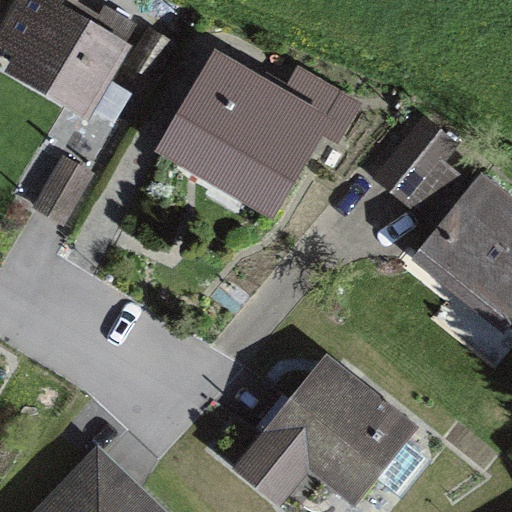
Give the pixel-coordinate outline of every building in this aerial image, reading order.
[(85,105),(112,122),(131,91),(103,74),(129,30),(106,17),(94,37),(54,14),(60,4),(53,0),(24,0),(2,40),(27,55),(19,70),(83,109),(85,105)] [(288,106),(214,61),(168,138),(276,203),(322,127),(288,106)] [(305,77),(288,106),(322,127),(336,135),(353,106),(305,77)] [(405,204),(441,160),(453,145),(425,122),(377,181),(405,204)] [(63,160),(36,208),(62,223),(89,175),(63,160)] [(469,295),(478,284),(511,311),(511,200),(481,175),(418,253),(469,295)] [(412,431),(356,385),(345,399),(315,375),(240,469),(280,501),(311,462),(357,499),(375,476),(396,493),(416,467),(396,450),(412,431)] [(155,511),(138,495),(121,511),(90,511),(67,489),(44,511),(155,511)]
